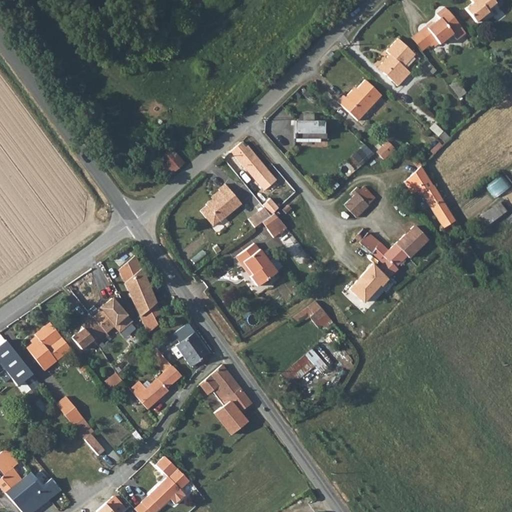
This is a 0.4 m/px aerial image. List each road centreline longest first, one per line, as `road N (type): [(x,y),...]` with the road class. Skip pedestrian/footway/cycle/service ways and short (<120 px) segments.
road 1 (residential): [(224,351),(153,445),(72,511)]
road 2 (tertiary): [(0,43),(131,222)]
road 3 (tertiary): [(224,351),(339,511)]
road 4 (residential): [(243,125),(375,0)]
road 5 (unclassified): [(131,222),(0,316)]
road 6 (tertiary): [(131,222),(224,351)]
road 7 (residential): [(131,222),(243,125)]
road 8 (residential): [(335,231),(243,125)]
